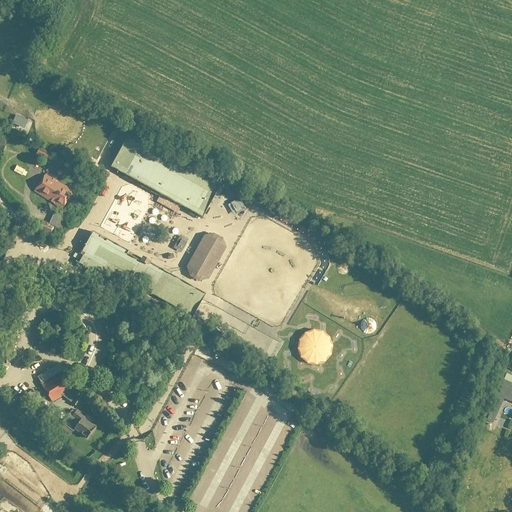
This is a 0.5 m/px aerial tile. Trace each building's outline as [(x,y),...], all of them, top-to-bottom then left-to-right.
[(219,191),(128,140),(112,168),(204,219),(219,191)] [(61,209),(62,210),(73,192),(72,191),(72,192),(45,175),(34,193),(35,193),(61,209)] [(240,199),(231,204),(237,215),(246,210),(240,199)] [(55,228),(42,221),(37,230),(51,237),(55,228)] [(204,237),(186,268),(189,278),(198,283),(209,281),(226,249),(222,240),(213,235),(204,237)] [(83,258),(78,266),(88,271),(99,277),(103,280),(108,272),(192,319),(194,316),(203,300),(90,238),(84,250),(80,256),(83,258)] [(181,240),(177,247),(182,251),(187,243),(181,240)] [(3,288),(0,292),(0,301),(2,303),(9,292),(3,288)] [(143,346),(144,316),(131,316),(130,346),(143,346)] [(368,325),(366,336),(374,337),(377,326),(368,325)] [(327,330),(296,337),(302,359),(306,358),(308,365),(333,359),(327,330)] [(52,404),(74,391),(63,374),(42,387),(52,404)] [(511,403),(511,385),(504,381),(497,397),(486,422),(493,425),(504,400),(511,403)] [(77,408),(83,399),(78,396),(72,404),(77,408)] [(128,399),(122,404),(128,410),(133,405),(128,399)] [(73,433),(75,430),(87,439),(95,429),(84,421),(86,418),(77,412),(75,414),(71,411),(61,425),(73,433)]
